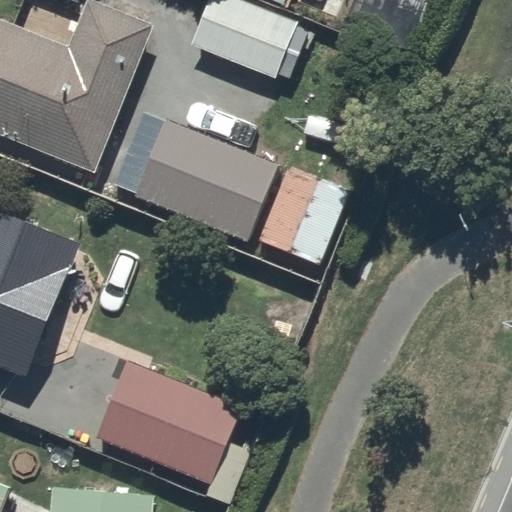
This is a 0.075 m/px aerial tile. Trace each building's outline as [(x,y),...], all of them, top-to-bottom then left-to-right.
[(220,0),(213,0),(192,54),(273,87),(296,30),(220,0)] [(0,32),(0,145),(95,185),(157,38),(90,10),(69,62),(0,32)] [(173,121),(137,209),(250,255),(285,169),(236,149),(240,139),(182,115),(179,123),(173,121)] [(0,379),(25,390),(78,258),(0,226),(0,379)] [(127,372),(96,450),(212,495),(208,504),(229,511),(230,511),(251,459),(232,451),(245,417),(127,372)] [(0,511),(1,511),(12,484),(0,479),(0,511)] [(151,511),(153,497),(50,491),(48,511),(151,511)]
